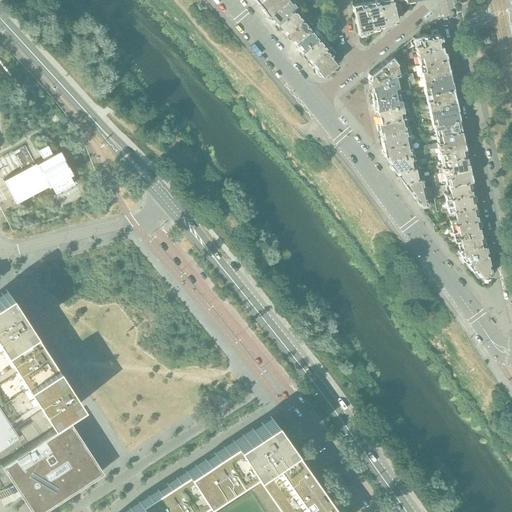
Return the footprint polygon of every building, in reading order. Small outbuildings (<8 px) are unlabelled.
[(267,15),(268,13),(284,0),(254,0),(259,6),(267,15)] [(274,20),(276,23),(296,6),(292,2),(290,3),(288,0),(284,0),(268,13),(268,16),(271,20),(274,20)] [(382,25),(377,1),(377,0),(373,0),(372,0),(372,2),(365,3),(371,30),(370,30),(372,31),(376,30),(378,28),(377,25),(382,25)] [(396,21),(395,17),(392,2),(391,0),(379,0),(377,1),(382,25),(385,27),(390,26),(391,23),(391,22),(396,21)] [(392,2),(395,17),(402,15),(399,1),(402,0),(405,0),(406,1),(408,3),(413,2),(414,0),(397,0),(398,0),(392,2)] [(370,30),(371,30),(365,3),(364,2),(359,3),(351,5),(358,35),(360,37),(365,36),(366,34),(365,31),(370,30)] [(285,33),(304,16),(296,6),(276,23),(276,25),(277,27),(277,28),(279,29),(282,29),(285,33)] [(292,42),(312,25),(314,24),(322,17),(320,15),(312,22),(310,23),(304,16),(285,33),(284,35),(285,37),(286,37),(287,38),(290,39),(292,42)] [(300,52),(320,35),(328,28),(326,26),(320,31),(318,29),(317,31),(312,25),(292,42),(292,45),(295,48),(298,48),(300,52)] [(428,48),(440,46),(439,41),(440,39),(439,34),(437,33),(436,33),(436,29),(430,31),(431,34),(427,35),(425,34),(420,35),(413,41),(414,48),(406,50),(405,50),(402,50),(403,54),(416,50),(428,48)] [(306,58),(309,61),(328,45),(320,35),(300,52),(300,54),(303,58),(306,58)] [(328,45),(309,61),(307,62),(310,66),(312,65),(315,68),(315,70),(316,73),(318,75),(321,75),(329,68),(331,69),(336,65),(336,62),(330,55),(334,51),(328,45)] [(416,50),(419,64),(428,63),(444,59),(443,51),(441,50),(440,46),(428,48),(416,50)] [(379,77),(393,74),(397,73),(395,62),(395,60),(393,57),(390,56),(369,74),(367,79),(368,84),(370,86),(381,83),(379,77)] [(447,70),(444,59),(428,63),(419,64),(422,79),(428,78),(434,77),(433,73),(447,70)] [(428,92),(450,87),(449,81),(447,70),(433,73),(434,77),(428,78),(422,79),(425,93),(428,92)] [(397,93),(393,74),(379,77),(381,83),(370,86),(371,90),(370,92),(371,98),(397,93)] [(428,109),(429,111),(440,108),(439,103),(453,100),(450,87),(428,92),(425,93),(428,106),(425,106),(426,106),(425,104),(419,106),(413,107),(414,110),(420,109),(422,111),(428,109)] [(399,105),(397,93),(371,98),(373,104),(375,106),(376,110),(399,105)] [(457,118),(453,100),(439,103),(440,108),(429,111),(431,123),(432,123),(457,118)] [(414,110),(413,107),(412,102),(406,103),(409,115),(415,114),(414,110)] [(376,122),(402,117),(402,116),(399,105),(376,110),(377,114),(375,116),(376,122)] [(376,122),(379,135),(407,129),(404,116),(404,115),(402,116),(402,117),(376,122)] [(436,129),(437,135),(459,130),(458,122),(457,122),(457,118),(432,123),(434,129),(436,129)] [(409,141),(407,129),(379,135),(382,147),(409,141)] [(438,148),(461,143),(460,139),(461,139),(459,130),(437,135),(439,141),(436,141),(437,142),(431,144),(422,146),(423,150),(429,149),(434,148),(438,148)] [(412,153),(409,141),(382,147),(383,155),(385,158),(412,153)] [(465,155),(462,142),(461,143),(438,148),(439,152),(441,152),(443,159),(465,155)] [(77,186),(58,150),(52,154),(47,145),(38,150),(42,158),(32,164),(24,146),(12,152),(20,170),(3,180),(15,203),(47,186),(54,198),(77,186)] [(393,170),(415,165),(414,164),(412,153),(385,158),(385,159),(393,170)] [(467,168),(465,155),(443,159),(444,166),(442,166),(442,167),(438,168),(439,174),(467,168)] [(401,180),(420,177),(417,165),(417,164),(414,164),(415,165),(393,170),(401,180)] [(446,185),(469,180),(470,179),(468,172),(467,172),(467,168),(443,173),(446,185)] [(428,175),(420,177),(401,180),(420,206),(422,208),(425,208),(425,205),(429,204),(428,199),(431,198),(429,187),(428,187),(426,187),(425,181),(429,180),(428,176),(428,175)] [(443,192),(445,198),(470,193),(469,189),(470,189),(472,187),(470,182),(468,181),(469,180),(446,185),(445,185),(446,192),(443,192)] [(450,210),(450,211),(473,206),(472,202),(474,199),(473,194),(471,193),(445,198),(446,206),(447,211),(450,210)] [(449,217),(450,224),(475,218),(475,215),(475,214),(477,212),(476,207),(473,205),(473,206),(450,211),(451,217),(449,217)] [(453,237),(478,231),(477,227),(478,227),(480,225),(479,220),(476,218),(475,218),(450,224),(451,230),(453,237)] [(456,241),(458,249),(484,243),(482,237),(480,235),(479,235),(478,231),(453,237),(453,242),(456,241)] [(490,275),(484,243),(458,249),(459,250),(457,251),(460,256),(461,255),(462,258),(464,261),(467,262),(466,263),(471,271),(473,269),(480,277),(481,277),(482,279),(484,280),(487,280),(489,277),(488,276),(490,275)] [(0,320),(18,309),(6,290),(0,294),(0,320)] [(55,366),(37,338),(30,328),(18,309),(0,320),(0,411),(8,424),(38,405),(50,424),(64,415),(80,404),(55,366)] [(0,444),(15,435),(8,424),(0,411),(0,444)] [(295,443),(274,413),(236,438),(255,468),(295,443)] [(39,511),(102,472),(68,420),(0,464),(30,511),(39,511)] [(208,499),(255,468),(236,438),(189,468),(208,499)] [(344,511),(295,443),(255,468),(286,511),(344,511)] [(150,511),(187,511),(208,499),(189,468),(142,499),(150,511)] [(150,511),(142,499),(121,511),(150,511)]
